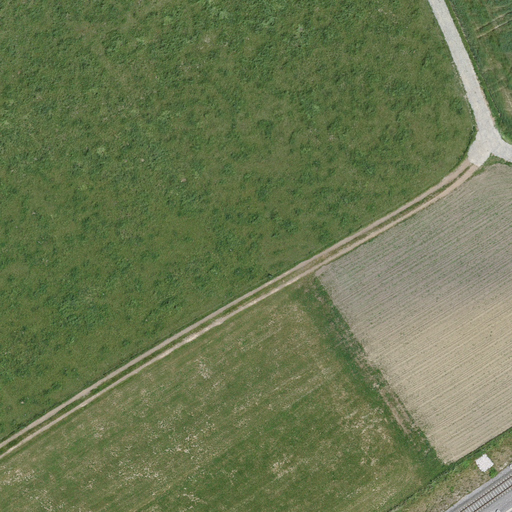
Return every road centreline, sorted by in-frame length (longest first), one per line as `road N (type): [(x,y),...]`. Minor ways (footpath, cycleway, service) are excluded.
road 1 (track): [(0,457),(445,181),(474,159),(484,128)]
road 2 (track): [(430,0),(484,128),(511,145)]
